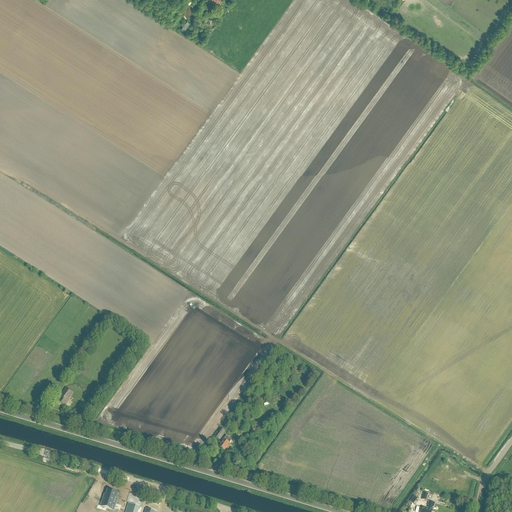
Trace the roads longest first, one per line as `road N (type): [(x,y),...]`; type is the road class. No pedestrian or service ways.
road 1 (tertiary): [(339,511),(0,409)]
road 2 (unclassified): [(237,511),(0,442)]
